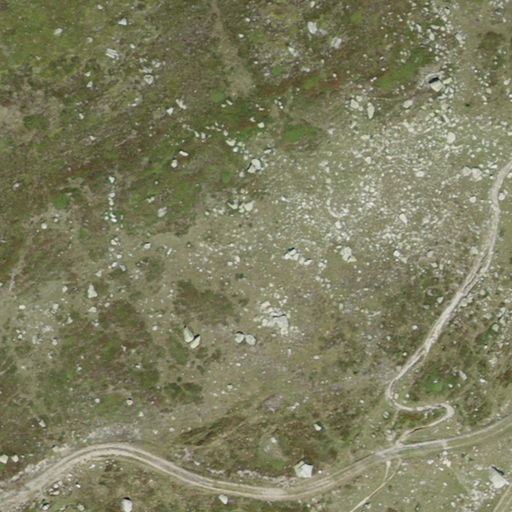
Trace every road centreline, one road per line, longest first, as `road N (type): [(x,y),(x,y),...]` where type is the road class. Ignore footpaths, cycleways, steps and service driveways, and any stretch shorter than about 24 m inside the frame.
road 1 (track): [(398,451),(301,490),(268,494),(195,479),(125,450),(85,451),(0,499)]
road 2 (track): [(511,417),(467,439),(398,451)]
